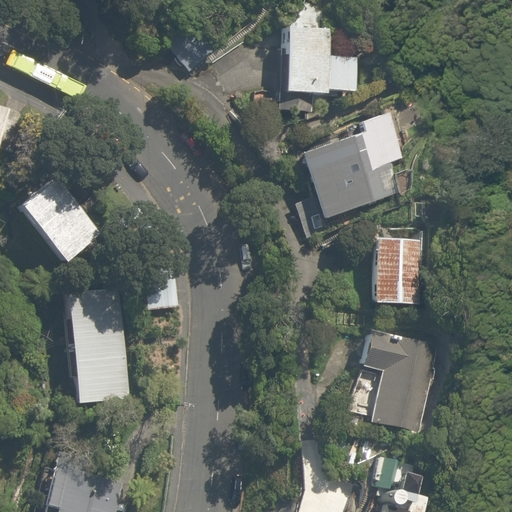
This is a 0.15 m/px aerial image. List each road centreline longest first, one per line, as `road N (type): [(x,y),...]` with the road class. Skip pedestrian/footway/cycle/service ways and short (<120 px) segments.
road 1 (residential): [(75,42),(171,77),(219,109),(251,156),(297,261),(308,430)]
road 2 (tertiary): [(95,116),(161,184),(211,274),(206,449),(195,511)]
